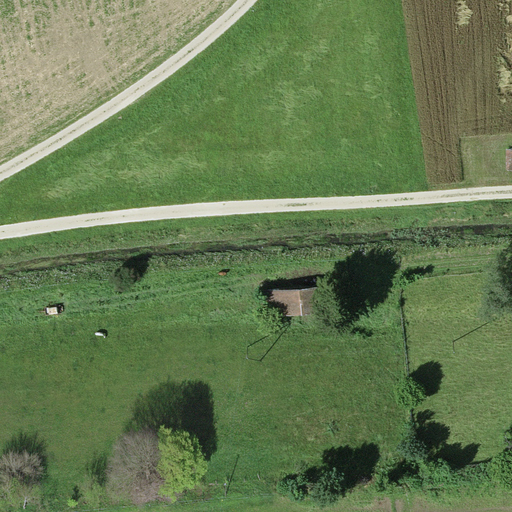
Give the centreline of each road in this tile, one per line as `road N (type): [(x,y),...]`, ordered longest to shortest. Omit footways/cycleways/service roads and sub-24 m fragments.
road 1 (track): [(511,191),(143,213),(0,234)]
road 2 (track): [(247,0),(124,98),(0,169)]
